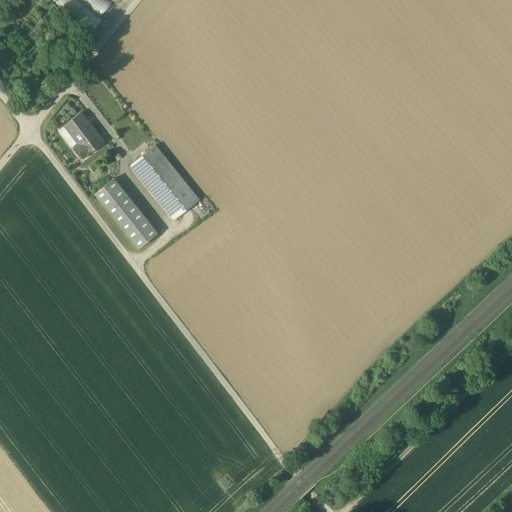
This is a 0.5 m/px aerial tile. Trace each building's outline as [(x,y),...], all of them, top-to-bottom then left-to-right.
[(103,25),(73,0),(50,0),(94,36),(103,25)] [(107,0),(77,0),(103,21),(116,6),(107,0)] [(104,142),(81,112),(64,125),(78,143),(74,146),(83,158),(104,142)] [(155,145),(130,165),(174,220),(199,200),(155,145)] [(158,233),(114,178),(95,194),(138,249),(158,233)]
